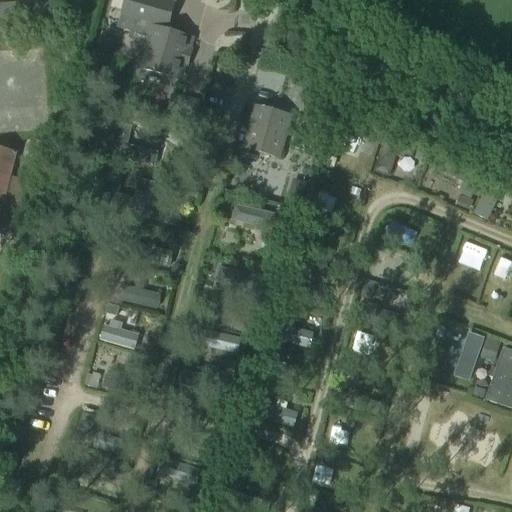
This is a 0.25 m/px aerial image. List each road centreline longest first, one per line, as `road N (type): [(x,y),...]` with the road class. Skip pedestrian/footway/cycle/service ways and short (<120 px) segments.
road 1 (track): [(286,511),(372,205),(409,196),(511,243)]
road 2 (track): [(153,416),(270,0)]
road 3 (track): [(304,448),(68,395),(106,261)]
road 4 (unclassified): [(511,141),(282,0)]
road 5 (track): [(511,498),(375,469)]
road 6 (track): [(68,395),(39,511)]
